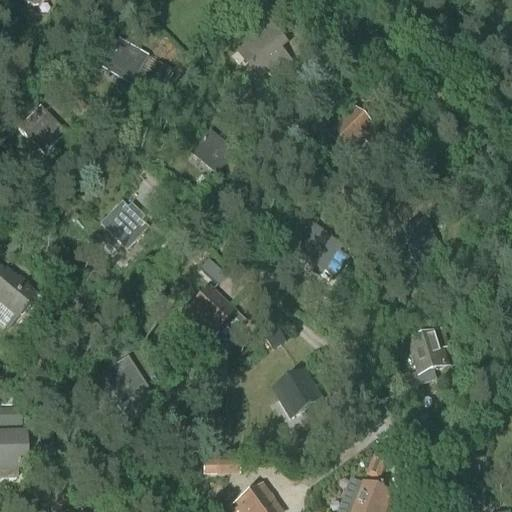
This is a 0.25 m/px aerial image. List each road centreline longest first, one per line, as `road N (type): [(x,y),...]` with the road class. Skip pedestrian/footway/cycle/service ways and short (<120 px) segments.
road 1 (track): [(470,468),(437,467),(405,448),(324,346),(202,238),(48,82),(0,67)]
road 2 (track): [(282,0),(511,236)]
road 3 (track): [(51,494),(41,415),(12,383),(0,381)]
